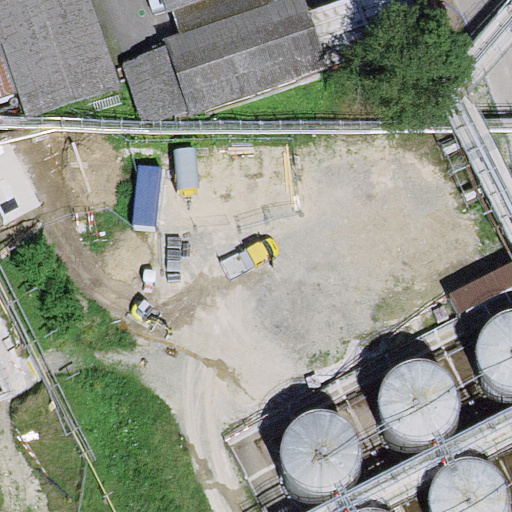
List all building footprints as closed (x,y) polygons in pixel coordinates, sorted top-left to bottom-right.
[(92,0),(0,0),(0,38),(30,129),(125,98),(92,0)] [(155,0),(164,28),(172,25),(180,48),(123,67),(147,141),(427,51),(410,0),(380,0),(308,23),(303,5),(275,14),(270,0),(155,0)] [(511,335),(477,344),(493,409),(511,404),(511,335)] [(393,455),(457,446),(449,388),(385,397),(393,455)] [(295,438),(293,496),(350,498),(352,440),(295,438)] [(437,511),(504,511),(507,486),(441,480),(437,511)]
